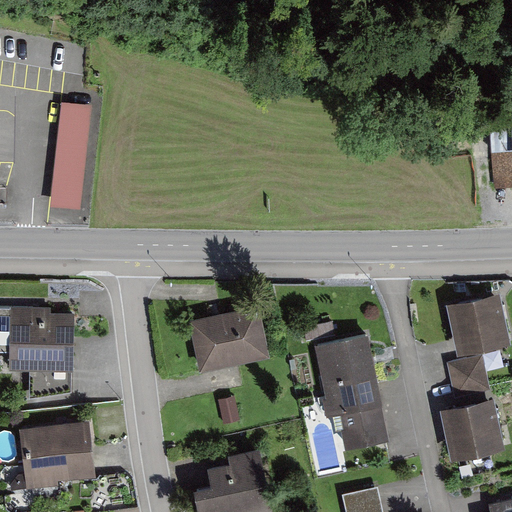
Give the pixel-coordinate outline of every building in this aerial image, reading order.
[(82,209),(96,104),(65,100),(52,205),(82,209)] [(494,187),(511,185),(511,118),(488,120),(494,187)] [(447,301),(458,353),(511,341),(501,290),(447,301)] [(189,318),(201,369),(271,353),(259,302),(189,318)] [(0,347),(11,348),(10,366),(74,367),(75,311),(51,310),(52,305),(11,305),(11,306),(0,305),(0,347)] [(391,437),(383,402),(384,402),(370,331),(316,342),(330,413),(343,410),(346,425),(342,426),(346,446),(391,437)] [(483,352),(448,360),(455,392),(490,384),(483,352)] [(233,420),(256,420),(256,393),(233,394),(233,420)] [(497,401),(448,411),(458,460),(506,451),(497,401)] [(90,418),(20,426),(27,488),(59,484),(59,479),(97,474),(90,418)] [(211,484),(199,486),(203,511),(272,511),(263,450),(230,455),(231,466),(209,469),(211,484)] [(384,511),(380,489),(347,496),(349,511),(384,511)] [(491,511),(511,511),(511,502),(490,506),(491,511)]
